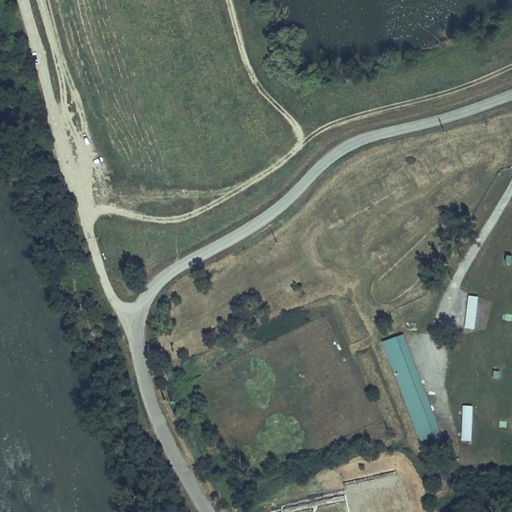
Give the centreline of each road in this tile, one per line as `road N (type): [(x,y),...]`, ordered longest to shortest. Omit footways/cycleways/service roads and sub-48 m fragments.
road 1 (unclassified): [(511,91),(347,143),(273,211),(157,281),(133,330),(137,359),(151,409),(206,511)]
road 2 (track): [(81,213),(100,208),(180,219),(285,164),(300,144),(299,128),(258,85),(230,0)]
road 3 (track): [(133,330),(109,291),(81,213),(24,0)]
road 4 (track): [(511,69),(449,95),(333,124),(300,144)]
